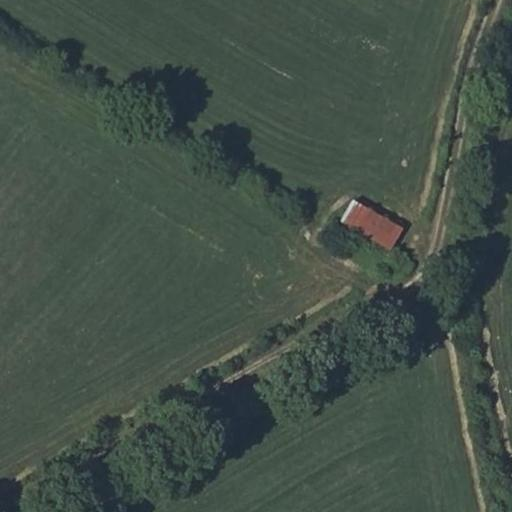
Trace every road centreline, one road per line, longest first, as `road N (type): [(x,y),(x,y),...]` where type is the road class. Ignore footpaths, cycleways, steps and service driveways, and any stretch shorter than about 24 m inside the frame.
road 1 (track): [(14,511),(419,298),(448,189)]
road 2 (track): [(497,0),(448,189)]
